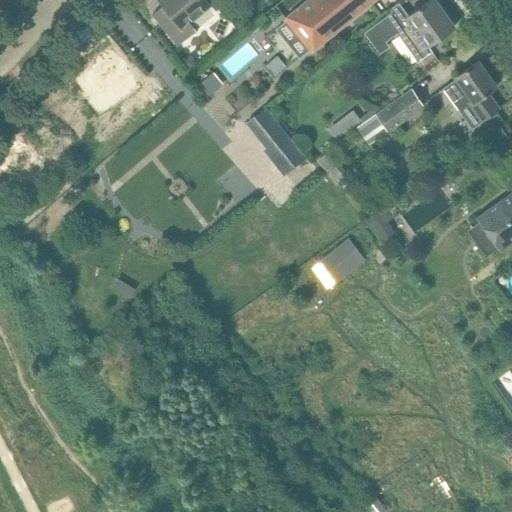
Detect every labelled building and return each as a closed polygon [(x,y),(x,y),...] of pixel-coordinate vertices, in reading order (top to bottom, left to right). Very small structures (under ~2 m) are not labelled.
[(162,6),(152,14),(164,30),(165,29),(178,45),(197,29),(190,20),(210,4),(206,0),(157,0),(160,3),(162,6)] [(311,0),(286,20),(310,50),(371,0),(311,0)] [(453,27),(433,0),(429,0),(414,10),(407,0),(401,0),(388,10),(390,13),(363,32),(366,35),(367,35),(365,32),(374,26),(385,42),(397,33),(417,62),(432,52),(428,45),(453,27)] [(91,72),(76,82),(98,116),(138,90),(111,51),(87,67),(91,72)] [(196,65),(190,57),(182,64),(189,71),(196,65)] [(483,120),(498,110),(486,94),(496,87),(477,60),(455,76),(456,78),(442,88),(458,110),(470,102),(483,120)] [(376,114),(357,127),(369,144),(376,139),(375,137),(386,129),(388,131),(422,107),(410,90),(376,114)] [(285,173),(304,157),(265,109),(248,122),(268,147),(265,149),(285,173)] [(353,112),(339,123),(346,133),(361,122),(359,119),(353,112)] [(329,152),(317,161),(326,172),(329,169),(333,175),(342,186),(349,180),(341,169),(342,168),(329,152)] [(511,192),(476,219),(499,251),(511,242),(511,192)] [(396,237),(386,223),(395,216),(387,206),(369,220),(388,244),(396,237)] [(337,281),(368,261),(353,237),(321,256),(337,281)] [(382,511),(386,509),(375,496),(363,505),(369,511),(382,511)]
